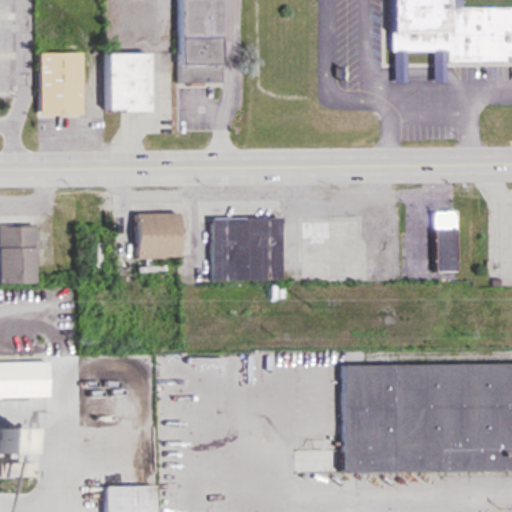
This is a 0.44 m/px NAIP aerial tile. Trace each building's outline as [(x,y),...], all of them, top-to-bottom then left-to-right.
[(172,0),(173,84),(219,84),(218,0),(172,0)] [(511,8),(459,8),(459,0),(384,0),(384,83),(402,83),(402,52),(428,53),(428,83),(441,83),(441,62),(511,62),(511,8)] [(35,115),(79,115),(79,54),(34,54),(35,115)] [(146,54),(99,54),(99,112),(146,112),(146,54)] [(430,213),(430,261),(452,261),(452,212),(430,213)] [(175,259),(174,214),(130,214),(130,260),(175,259)] [(276,282),(276,220),(207,220),(207,282),(276,282)] [(0,285),(32,285),(32,226),(0,226),(0,285)] [(46,363),(0,362),(0,399),(46,399),(46,363)] [(511,365),(338,366),(338,473),(511,472),(511,365)] [(20,455),(19,429),(0,429),(0,457),(12,458),(12,455),(20,455)] [(0,477),(29,477),(29,463),(0,464),(0,477)] [(151,511),(152,487),(100,487),(100,511),(151,511)]
